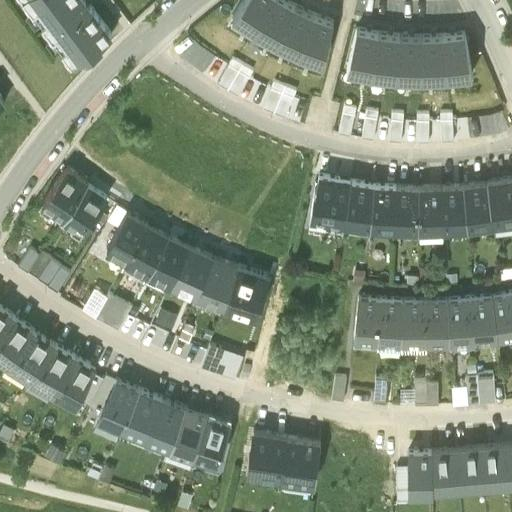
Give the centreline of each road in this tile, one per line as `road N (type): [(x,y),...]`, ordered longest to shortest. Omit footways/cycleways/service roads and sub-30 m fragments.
road 1 (residential): [(0,256),(39,292),(131,346),(250,393),(362,414),(511,410)]
road 2 (residential): [(147,37),(197,84),(298,133),(428,152),(511,141)]
road 3 (residential): [(147,37),(59,124),(0,214)]
